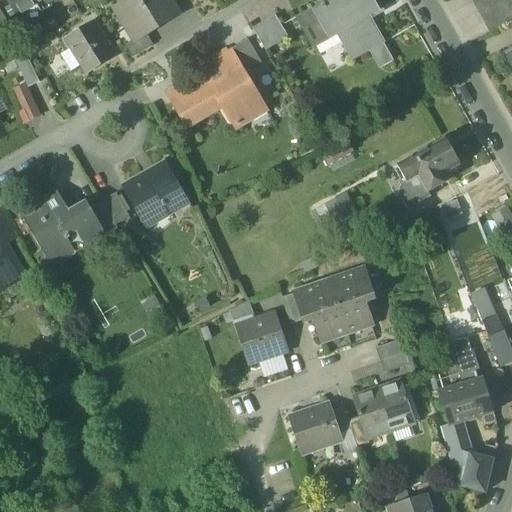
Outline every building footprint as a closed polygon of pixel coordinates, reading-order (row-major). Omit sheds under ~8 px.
[(7,0),(18,18),(46,1),(52,3),(57,0),(7,0)] [(139,37),(140,39),(146,35),(171,20),(165,9),(172,5),(168,0),(131,0),(115,10),(126,27),(131,24),(139,37)] [(327,39),(338,33),(360,21),(367,17),(378,11),(372,0),(332,0),(312,11),(311,10),(298,17),(304,27),(301,29),(311,48),(327,39)] [(326,0),(311,9),(311,10),(312,11),(332,0),(326,0)] [(477,0),(472,3),(478,14),(502,0),(477,0)] [(502,0),(478,14),(484,24),(511,8),(511,1),(511,0),(502,0)] [(178,15),(172,5),(165,9),(171,20),(178,15)] [(511,22),(511,8),(484,24),(489,35),(511,22)] [(0,31),(9,25),(0,11),(0,31)] [(253,30),(265,51),(287,38),(275,17),(253,30)] [(371,25),(367,17),(360,21),(364,29),(371,25)] [(364,29),(360,21),(338,33),(354,61),(371,51),(382,45),(371,25),(364,29)] [(65,41),(87,75),(114,58),(93,24),(65,41)] [(126,27),(134,41),(139,37),(131,24),(126,27)] [(124,47),(131,59),(152,46),(146,35),(140,39),(139,37),(134,41),(124,47)] [(238,65),(243,74),(261,65),(247,42),(230,52),(237,65),(238,65)] [(371,51),(381,68),(392,62),(382,45),(371,51)] [(14,59),(28,90),(40,84),(24,52),(14,59)] [(233,126),(234,129),(251,119),(249,115),(263,107),(243,74),(238,65),(237,65),(211,81),(206,73),(167,95),(187,129),(190,127),(188,125),(223,105),(234,125),(233,126)] [(15,93),(20,103),(30,98),(25,87),(15,93)] [(20,103),(28,121),(38,116),(30,98),(20,103)] [(444,176),(450,171),(454,171),(458,167),(458,162),(454,159),(444,140),(397,167),(406,183),(401,186),(413,207),(430,198),(428,193),(447,182),(444,176)] [(124,189),(142,222),(166,209),(169,214),(188,204),(166,165),(164,166),(166,170),(148,180),(146,176),(124,189)] [(164,166),(146,176),(148,180),(166,170),(164,166)] [(49,250),(57,263),(73,254),(74,256),(88,248),(85,243),(102,233),(105,238),(106,237),(90,209),(87,203),(69,214),(57,192),(33,206),(35,209),(21,217),(43,254),(49,250)] [(116,194),(104,201),(117,226),(129,219),(116,194)] [(326,205),(339,231),(358,221),(345,195),(326,205)] [(468,222),(462,210),(456,197),(435,208),(441,221),(446,233),(468,222)] [(115,227),(117,226),(104,201),(101,203),(115,227)] [(117,230),(115,227),(101,203),(100,203),(90,209),(106,237),(117,230)] [(166,209),(142,222),(145,228),(169,214),(166,209)] [(0,213),(0,238),(3,244),(16,236),(3,212),(0,213)] [(85,243),(88,248),(105,238),(102,233),(85,243)] [(0,289),(23,276),(3,244),(0,238),(0,289)] [(49,250),(43,254),(52,269),(74,256),(73,254),(57,263),(49,250)] [(299,265),(304,274),(318,267),(313,257),(299,265)] [(363,271),(329,283),(347,334),(371,326),(363,302),(372,299),(363,271)] [(511,280),(502,285),(511,305),(511,304),(511,280)] [(322,343),(347,334),(329,283),(295,294),(304,321),(305,322),(314,319),(322,343)] [(282,299),(291,326),(304,321),(295,294),(282,299)] [(480,316),(482,323),(489,320),(487,313),(480,316)] [(235,327),(249,367),(288,354),(274,314),(235,327)] [(482,323),(488,339),(501,334),(494,318),(489,320),(482,323)] [(511,364),(511,330),(501,334),(488,339),(500,369),(511,364)] [(375,350),(380,363),(406,354),(401,341),(375,350)] [(450,344),(463,386),(438,394),(448,426),(448,427),(460,423),(475,419),(492,413),(482,381),(481,381),(475,360),(472,361),(466,343),(458,345),(456,342),(450,344)] [(409,366),(406,354),(380,363),(384,374),(409,366)] [(383,387),(376,390),(390,433),(415,425),(401,383),(383,389),(383,387)] [(368,441),(390,433),(376,390),(369,392),(370,394),(352,400),(358,418),(366,441),(368,441)] [(289,419),(300,451),(314,446),(315,451),(341,442),(339,436),(331,413),(329,406),(289,419)] [(358,418),(347,422),(343,409),(331,413),(339,436),(350,432),(356,449),(369,445),(368,441),(366,441),(358,418)] [(456,483),(462,483),(470,455),(471,456),(460,423),(448,427),(448,426),(440,429),(456,483)] [(301,455),(315,451),(314,446),(300,451),(301,455)] [(461,488),(484,494),(492,461),(471,456),(470,455),(462,483),(461,488)] [(395,507),(396,511),(431,511),(426,496),(395,507)]
